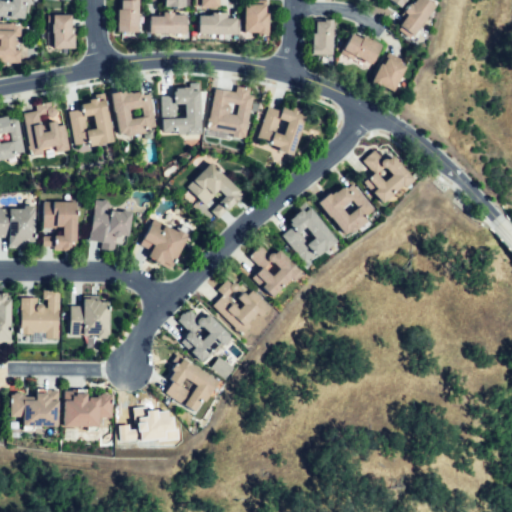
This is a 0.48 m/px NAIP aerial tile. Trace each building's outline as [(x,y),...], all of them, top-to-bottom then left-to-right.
[(0,0),(28,0),(26,19),(0,15),(0,0)] [(137,0),(137,31),(117,31),(117,0),(137,0)] [(405,0),(400,8),(388,0),(405,0)] [(417,0),(429,0),(435,4),(413,35),(400,25),(417,0)] [(247,3),(269,4),(269,34),(246,33),(247,3)] [(54,13),(74,13),(73,50),(53,49),(54,13)] [(149,31),(149,13),(185,14),(185,32),(149,31)] [(200,32),(200,16),(235,16),(235,33),(200,32)] [(333,17),(332,55),(308,55),(310,16),(333,17)] [(0,24),(20,25),(20,43),(15,43),(15,51),(20,51),(20,61),(0,60),(0,46),(1,46),(1,37),(0,36),(0,24)] [(343,50),(351,30),(381,43),(372,63),(343,50)] [(406,65),(393,90),(374,81),(387,55),(406,65)] [(235,93),(214,88),(205,127),(242,135),(251,95),(247,95),(249,89),(236,86),(235,93)] [(164,131),(199,131),(200,91),(192,91),(192,87),(176,87),(176,97),(161,97),(161,111),(174,111),(174,103),(183,103),(182,118),(164,118),(164,131)] [(149,91),(156,133),(118,139),(111,92),(124,89),(125,95),(149,91)] [(106,100),(112,141),(74,147),(68,111),(81,109),(80,104),(89,103),(88,97),(96,96),(97,101),(106,100)] [(23,113),(30,157),(66,151),(59,107),(49,108),(48,101),(34,103),(35,111),(23,113)] [(305,115),(292,154),(253,141),(265,106),(279,110),(280,106),(289,109),(291,104),(301,108),(299,112),(305,115)] [(16,117),(22,151),(0,155),(0,116),(6,115),(7,119),(16,117)] [(365,181),(384,202),(410,179),(389,156),(384,162),(372,149),(361,160),(373,174),(365,181)] [(185,187),(209,162),(241,192),(216,218),(211,213),(226,197),(220,192),(205,207),(185,187)] [(319,203),(343,236),(375,212),(350,179),(319,203)] [(93,197),(89,238),(100,239),(99,250),(111,251),(113,238),(130,239),(132,214),(108,211),(109,199),(93,197)] [(41,200),(76,200),(76,248),(42,248),(42,235),(62,235),(62,226),(41,227),(41,200)] [(0,206),(22,207),(22,203),(32,203),(31,242),(24,241),(23,249),(8,249),(8,237),(0,237),(0,206)] [(283,234),(306,262),(336,238),(311,207),(304,212),(300,208),(288,218),(294,226),(283,234)] [(188,234),(170,267),(150,257),(152,252),(141,246),(151,226),(161,231),(165,225),(173,229),(174,226),(188,234)] [(279,249),(300,270),(273,298),(251,277),(258,270),(248,259),(260,246),(271,257),(279,249)] [(213,305),(241,333),(268,306),(243,280),(235,287),(227,278),(216,289),(223,296),(213,305)] [(58,290),(57,341),(46,341),(46,332),(32,332),(32,338),(20,338),(21,296),(35,296),(35,307),(45,307),(45,301),(41,301),(41,290),(58,290)] [(0,294),(5,294),(5,299),(10,299),(10,342),(0,342),(0,294)] [(69,305),(81,305),(81,297),(93,297),(93,300),(100,300),(100,303),(109,303),(109,333),(69,333),(69,305)] [(208,311),(231,334),(204,361),(184,341),(190,334),(180,324),(192,312),(200,320),(208,311)] [(214,379),(175,356),(163,377),(169,381),(162,393),(195,412),(214,379)] [(23,429),(59,428),(58,401),(51,401),(50,397),(47,397),(47,393),(37,393),(38,402),(25,403),(24,392),(9,392),(10,416),(22,416),(23,429)] [(109,394),(109,418),(96,418),(96,428),(64,427),(65,401),(72,402),(72,396),(75,396),(75,393),(87,393),(87,397),(98,397),(98,394),(109,394)]
